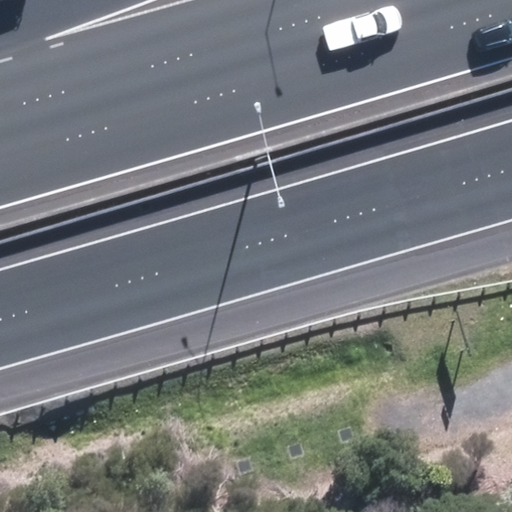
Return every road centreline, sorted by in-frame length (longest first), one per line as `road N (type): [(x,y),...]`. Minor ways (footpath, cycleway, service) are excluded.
road 1 (motorway): [(0,160),(511,11)]
road 2 (motorway): [(511,170),(0,317)]
